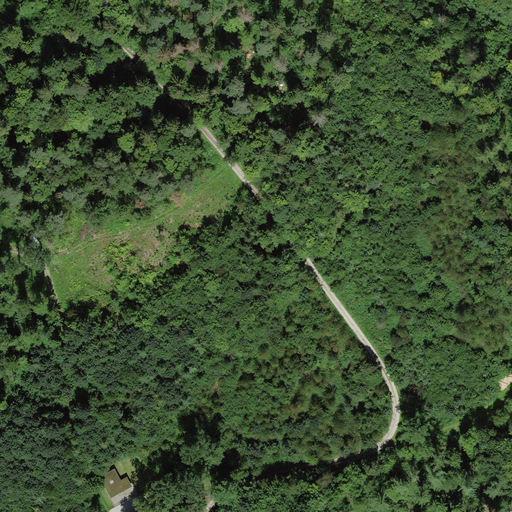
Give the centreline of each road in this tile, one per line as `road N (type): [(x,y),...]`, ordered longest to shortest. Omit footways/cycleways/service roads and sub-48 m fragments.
road 1 (track): [(200,511),(221,490),(359,458),(382,443),(394,402),(390,377),(185,106),(90,0)]
road 2 (track): [(302,256),(406,148),(421,117),(419,95),(370,81),(322,17),(294,0)]
road 3 (track): [(166,511),(59,320),(39,267),(25,246),(0,234)]
road 4 (track): [(388,428),(419,434),(463,422),(511,389)]
